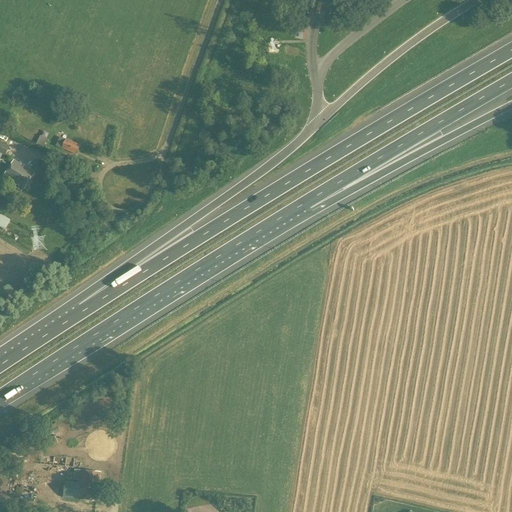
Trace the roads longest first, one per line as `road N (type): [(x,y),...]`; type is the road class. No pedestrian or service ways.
road 1 (motorway): [(511,50),(83,311)]
road 2 (motorway): [(0,396),(303,204)]
road 3 (motorway): [(312,127),(83,311)]
road 4 (motorway): [(303,204),(511,81)]
road 5 (motorway): [(303,204),(511,104)]
road 6 (unclassified): [(161,158),(110,165),(95,183),(106,212),(132,212),(159,169)]
road 7 (unclassified): [(161,158),(222,0)]
